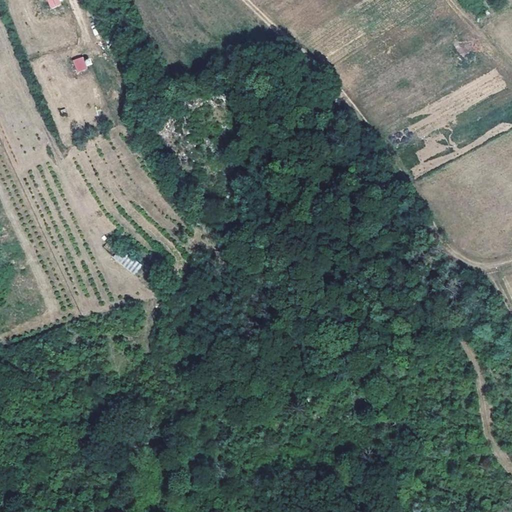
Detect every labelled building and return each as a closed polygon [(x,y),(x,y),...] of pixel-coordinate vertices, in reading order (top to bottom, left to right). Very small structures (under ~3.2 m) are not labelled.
[(46,0),(49,8),(60,5),(58,0),(46,0)] [(71,61),(77,73),(88,68),(82,56),(71,61)] [(122,248),(113,256),(133,275),(141,267),(122,248)] [(310,416),(322,411),(315,394),(303,398),(310,416)] [(376,424),(382,436),(398,430),(393,417),(376,424)]
